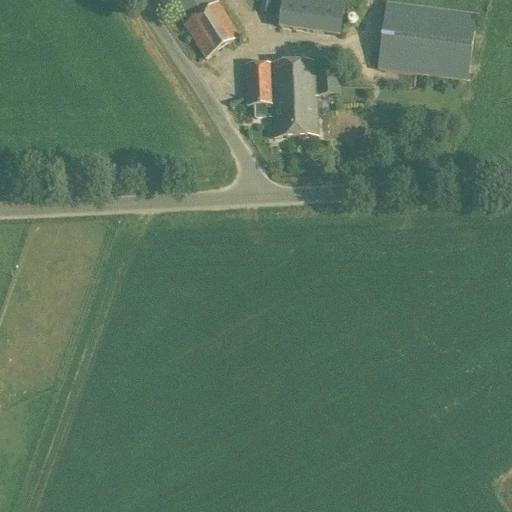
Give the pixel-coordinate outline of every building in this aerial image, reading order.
[(167,0),(205,61),(239,40),(214,0),(167,0)] [(273,16),(276,0),(262,0),(260,13),(273,16)] [(341,38),(345,3),(320,0),(282,0),(279,30),(341,38)] [(469,85),(477,16),(387,5),(378,73),(469,85)] [(300,67),(303,139),(320,138),(318,99),(342,98),(341,65),(300,67)] [(275,140),(303,139),(300,67),(247,69),(248,109),(256,108),(257,121),(274,120),(275,140)]
